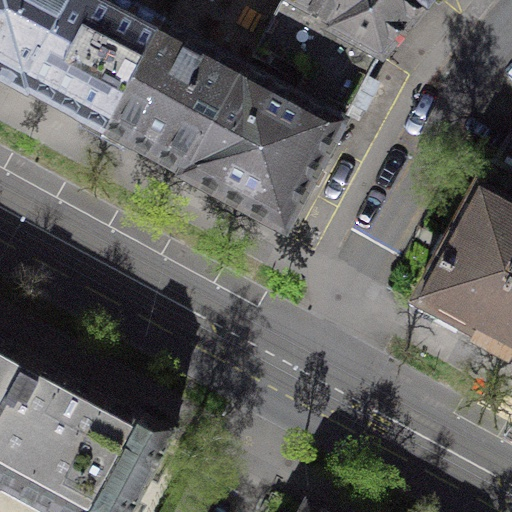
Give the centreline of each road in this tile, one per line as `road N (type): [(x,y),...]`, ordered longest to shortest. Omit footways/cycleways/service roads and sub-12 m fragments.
road 1 (residential): [(511,30),(451,106),(295,366)]
road 2 (tertiary): [(0,207),(295,366)]
road 3 (tertiary): [(295,366),(511,485)]
road 4 (residential): [(295,366),(203,511)]
